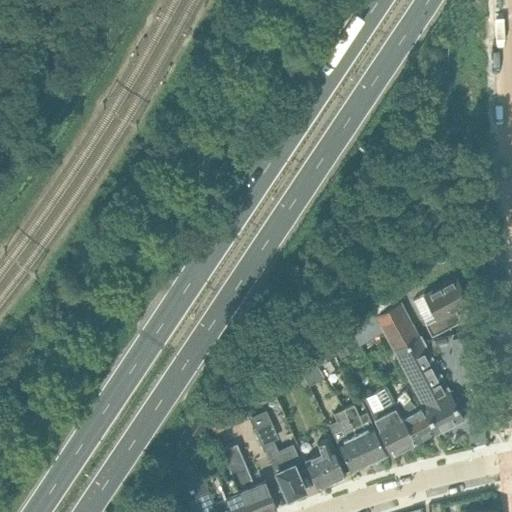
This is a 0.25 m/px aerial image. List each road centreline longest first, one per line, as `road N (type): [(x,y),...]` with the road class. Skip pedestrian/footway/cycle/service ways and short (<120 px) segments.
road 1 (motorway): [(84,511),(427,0)]
road 2 (motorway): [(377,0),(35,511)]
road 3 (unclassified): [(0,488),(276,0)]
road 4 (residential): [(325,511),(507,463)]
